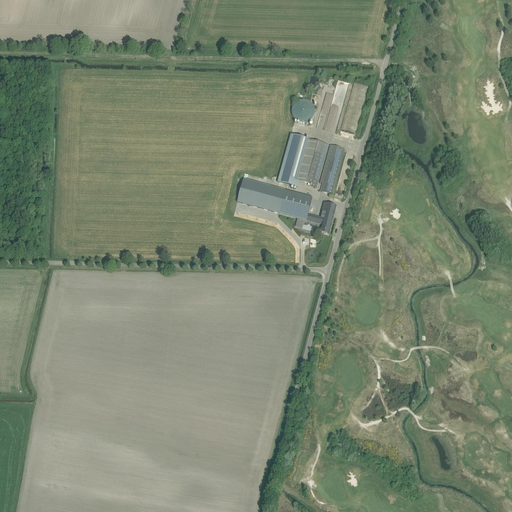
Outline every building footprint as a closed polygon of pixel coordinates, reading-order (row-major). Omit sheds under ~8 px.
[(292,111),(292,112),(292,113),(292,114),(292,115),(292,116),(293,117),(293,118),(294,118),(295,119),(295,120),(296,121),(297,121),(298,122),(299,122),(300,123),(301,123),(302,123),(303,123),(304,123),(305,123),(306,123),(307,122),(308,122),(309,122),(310,121),(311,120),(312,120),(312,119),(313,118),(313,117),(314,116),(314,115),(315,115),(315,114),(315,113),(315,112),(315,110),(315,109),(315,108),(314,107),(314,106),(313,106),(313,105),(312,104),(311,103),(311,102),(310,102),(309,101),(308,101),(307,100),(306,100),(305,100),(304,100),(303,100),(302,100),(301,100),(300,100),(299,101),(298,101),(297,102),(296,102),(296,103),(295,103),(294,104),(294,105),(293,106),(293,107),(292,108),(292,109),(292,110),(292,111)] [(317,184),(325,156),(328,145),(308,140),(291,135),(278,183),(299,189),(300,182),(312,185),(312,187),(316,188),(317,184)] [(345,150),(330,146),(327,156),(320,184),(322,184),(320,192),(332,195),(342,160),(345,150)] [(279,214),(285,192),(276,189),(243,181),(237,203),(273,212),(279,214)] [(293,217),(298,195),(285,192),(279,214),(293,217)] [(312,199),(298,195),(293,217),(298,219),(303,220),(307,221),(308,214),(312,199)] [(321,217),(308,214),(307,221),(322,225),(321,228),(320,232),(329,235),(331,225),(333,219),(336,206),(331,205),(324,203),(321,217)]
